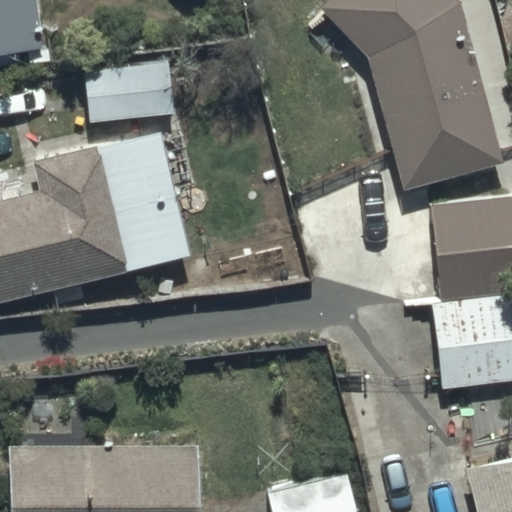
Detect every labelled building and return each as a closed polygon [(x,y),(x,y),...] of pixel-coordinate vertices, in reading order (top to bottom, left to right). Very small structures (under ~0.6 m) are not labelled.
[(20,0),(0,0),(0,54),(27,51),(20,0)] [(451,3),(448,0),(315,0),(307,8),(352,58),(386,192),(491,165),(451,3)] [(0,196),(0,295),(175,256),(148,135),(21,164),(26,190),(0,196)] [(511,192),(420,205),(433,301),(413,303),(426,395),(508,384),(509,389),(511,388),(511,192)] [(181,511),(182,448),(0,447),(0,511),(181,511)] [(455,475),(421,483),(429,511),(511,511),(511,451),(452,466),(455,475)] [(341,511),(332,474),(249,495),(253,511),(341,511)]
